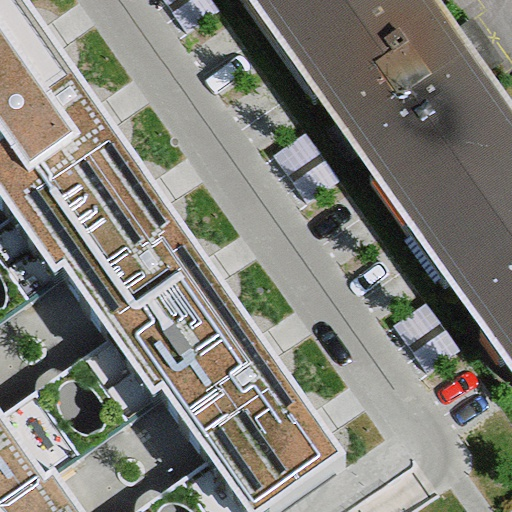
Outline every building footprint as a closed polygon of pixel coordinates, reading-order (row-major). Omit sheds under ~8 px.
[(100,28),(79,0),(26,0),(65,55),(100,28)] [(201,110),(238,83),(179,0),(125,0),(129,5),(201,110)] [(511,123),(425,0),(250,0),(511,368),(511,123)] [(129,5),(100,28),(65,55),(141,154),(201,110),(129,5)] [(449,378),(238,83),(201,110),(141,154),(350,447),(449,378)] [(0,113),(0,158),(21,144),(0,113)] [(449,378),(350,447),(387,501),(437,466),(486,433),(482,426),(449,378)] [(486,433),(437,466),(468,511),(506,511),(511,508),(511,413),(508,408),(482,426),(486,433)] [(365,511),(337,471),(285,508),(287,511),(365,511)]
